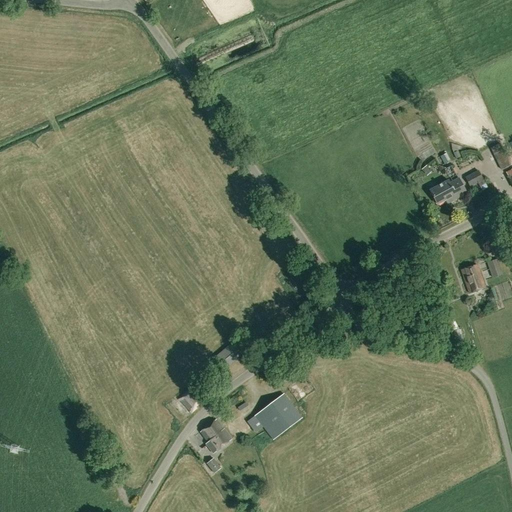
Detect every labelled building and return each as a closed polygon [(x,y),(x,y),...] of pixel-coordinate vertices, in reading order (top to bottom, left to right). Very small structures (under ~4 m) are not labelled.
[(491,147),(496,158),(501,169),(510,165),(505,154),(500,143),(491,147)] [(421,169),(425,174),(430,170),(426,165),(421,169)] [(485,183),(478,170),(465,177),(470,186),(478,182),(480,186),(485,183)] [(437,204),(449,198),(451,201),(466,193),(459,178),(450,183),(448,180),(430,190),(437,204)] [(452,237),(435,243),(437,249),(454,243),(452,237)] [(511,255),(508,242),(502,243),(505,257),(511,255)] [(497,259),(487,262),(492,277),(502,274),(497,259)] [(469,293),(485,287),(477,264),(461,270),(469,293)] [(298,271),(290,276),(296,287),(304,283),(298,271)] [(434,307),(442,306),(439,290),(431,292),(434,307)] [(457,321),(452,323),(455,332),(460,330),(457,321)] [(299,385),(295,390),(303,398),(307,393),(299,385)] [(191,412),(204,400),(192,386),(178,399),(191,412)] [(273,439),(302,417),(284,393),(255,415),(273,439)] [(212,453),(232,439),(224,428),(223,429),(216,419),(199,431),(207,441),(205,443),(212,453)] [(221,469),(213,460),(207,464),(215,474),(221,469)]
